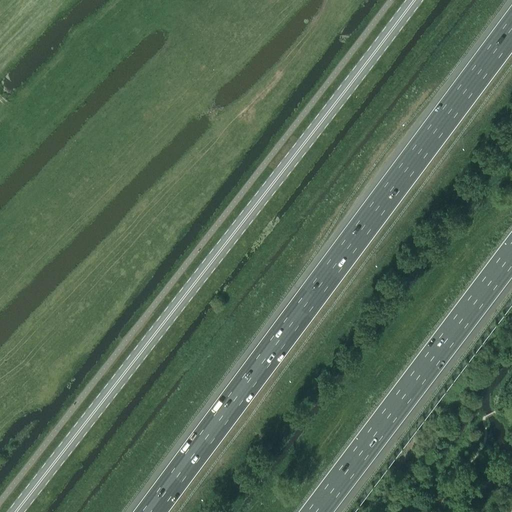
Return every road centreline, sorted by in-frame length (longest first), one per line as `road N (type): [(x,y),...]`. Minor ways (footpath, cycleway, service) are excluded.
road 1 (secondary): [(15,511),(414,0)]
road 2 (motorway): [(511,28),(150,511)]
road 3 (motorway): [(315,511),(511,253)]
